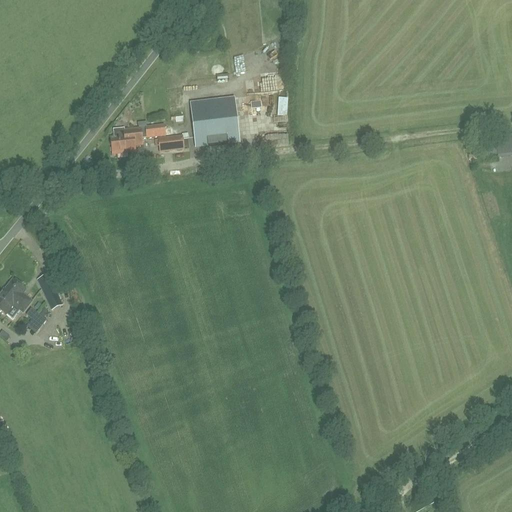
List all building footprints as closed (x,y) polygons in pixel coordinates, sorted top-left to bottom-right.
[(239,144),(236,115),(192,120),(194,139),(195,149),(196,149),(207,148),(239,144)] [(147,139),(165,137),(164,127),(146,129),(146,130),(140,130),(123,132),(124,138),(111,140),(113,155),(135,153),(134,147),(142,146),(141,139),(147,139)] [(495,139),(496,140),(498,157),(501,157),(501,158),(510,156),(510,155),(511,155),(511,135),(508,137),(495,139)] [(160,154),(184,151),(182,139),(182,138),(158,140),(160,154)] [(51,312),(63,307),(55,290),(60,287),(54,273),(37,281),(51,312)] [(1,294),(0,295),(0,314),(1,314),(1,313),(5,317),(13,306),(23,314),(31,303),(22,295),(25,292),(13,282),(2,295),(1,294)] [(26,316),(41,328),(46,322),(31,310),(26,316)]
